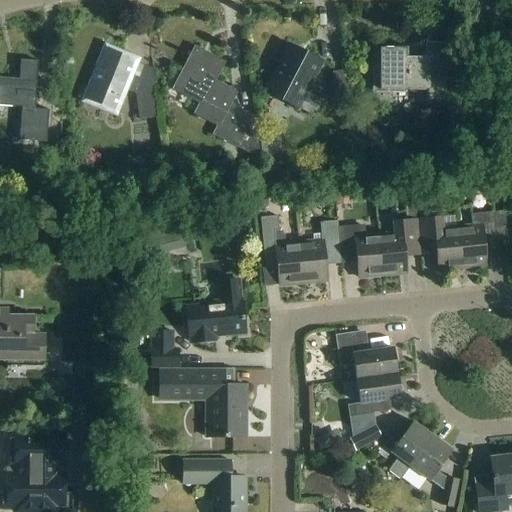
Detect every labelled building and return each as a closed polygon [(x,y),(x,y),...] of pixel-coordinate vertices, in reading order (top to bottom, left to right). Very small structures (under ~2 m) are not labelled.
[(319,65),(290,49),(282,65),(284,65),(271,90),(295,103),(294,106),(315,117),(322,103),(304,93),(319,65)] [(196,50),(175,90),(202,104),(197,115),(218,126),(213,137),(239,150),(254,120),(256,117),(231,104),(236,94),(213,83),(223,64),(196,50)] [(408,62),(407,50),(381,50),(381,68),(374,68),(374,94),(408,95),(408,92),(429,92),(429,103),(448,103),(447,68),(431,68),(430,59),(432,59),(432,58),(421,59),(421,62),(408,62)] [(104,51),(95,74),(84,102),(116,115),(137,63),(104,51)] [(32,135),(46,136),(48,112),(35,111),(39,63),(21,61),(19,80),(0,78),(0,106),(23,109),(21,129),(33,130),(32,135)] [(134,86),(139,121),(158,119),(151,70),(142,66),(134,86)] [(333,73),(336,100),(349,98),(346,72),(333,73)] [(482,182),(483,196),(495,195),(494,181),(482,182)] [(348,191),(335,192),(337,207),(350,205),(348,191)] [(268,198),(257,198),(258,211),(263,211),(269,206),(268,198)] [(472,228),(458,229),(462,269),(486,267),(484,244),(496,243),(493,214),(471,216),(472,228)] [(303,284),(299,245),(285,246),(285,237),(278,231),(277,217),(261,219),(262,231),(265,266),(262,266),(263,285),(279,283),(279,287),(303,284)] [(462,269),(458,229),(443,231),(441,219),(421,221),(424,250),(436,249),(438,271),(462,269)] [(323,242),(299,245),(303,284),(327,282),(325,260),(342,258),(339,222),(321,224),(323,242)] [(379,237),(382,277),(407,274),(404,252),(416,251),(413,222),(393,224),(394,235),(379,237)] [(382,277),(379,237),(365,238),(364,226),(342,228),(345,258),(356,257),(358,279),(382,277)] [(186,249),(181,229),(144,238),(149,258),(186,249)] [(47,267),(47,254),(31,253),(31,267),(47,267)] [(219,283),(221,304),(220,302),(203,304),(203,306),(186,308),(189,338),(191,338),(191,344),(216,342),(216,338),(245,335),(242,302),(241,302),(239,281),(219,283)] [(43,368),(44,337),(33,337),(33,319),(7,318),(7,312),(0,311),(0,360),(21,361),(21,368),(43,368)] [(148,370),(179,370),(179,350),(174,350),(174,332),(151,332),(151,351),(148,351),(148,370)] [(335,337),(340,368),(354,366),(356,380),(397,374),(393,349),(363,354),(360,333),(335,337)] [(245,439),(245,387),(234,387),(234,371),(189,371),(189,396),(207,396),(206,439),(245,439)] [(397,374),(356,380),(360,405),(354,406),(356,417),(387,412),(386,401),(400,399),(397,374)] [(400,481),(410,468),(432,438),(413,423),(398,444),(389,437),(381,446),(391,453),(391,454),(397,458),(387,472),(400,481)] [(355,452),(381,439),(375,427),(350,440),(355,452)] [(315,441),(322,453),(337,445),(331,433),(315,441)] [(0,488),(0,509),(20,510),(19,511),(31,511),(32,510),(52,510),(52,511),(75,511),(76,490),(66,490),(66,436),(37,436),(16,436),(15,465),(15,473),(5,473),(5,489),(0,488)] [(432,438),(410,468),(430,482),(444,492),(441,506),(452,509),(458,482),(446,479),(437,472),(452,452),(432,438)] [(503,511),(507,511),(507,509),(511,508),(511,456),(490,460),(491,465),(493,483),(475,486),(478,511),(503,511)] [(182,487),(213,486),(213,511),(245,511),(245,479),(231,479),(231,462),(182,462),(182,487)]
